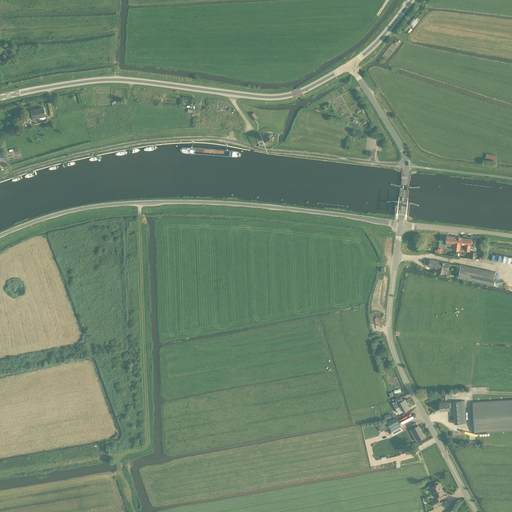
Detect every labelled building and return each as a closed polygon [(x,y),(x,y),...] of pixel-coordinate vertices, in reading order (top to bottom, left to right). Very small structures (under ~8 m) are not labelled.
[(416,17),(410,24),(413,27),(418,22),(417,21),(418,19),(416,17)] [(30,111),(25,112),(27,118),(32,117),(32,119),(39,118),(39,117),(40,116),(41,118),(42,119),(45,118),(45,116),(43,108),(30,111)] [(265,142),(271,140),(269,134),(263,136),(265,142)] [(460,243),(461,238),(461,237),(457,236),(457,237),(447,236),(446,242),(454,242),(453,250),(460,250),(460,243)] [(460,243),(460,248),(464,249),(464,250),(470,251),(470,247),(470,244),(471,245),(471,239),(461,238),(460,243)] [(438,269),(440,261),(430,259),(428,266),(438,269)] [(440,261),(438,269),(438,272),(444,274),(445,270),(448,270),(447,271),(448,271),(449,263),(440,261)] [(460,268),(458,277),(492,284),(494,275),(460,268)] [(396,401),(393,403),(396,409),(400,406),(403,412),(410,409),(405,400),(403,401),(401,398),(400,399),(396,401)] [(511,399),(472,402),(474,433),(511,430),(511,399)] [(449,402),(439,402),(440,411),(450,410),(450,408),(453,408),(454,424),(466,423),(465,400),(453,401),(453,402),(449,402)] [(414,412),(401,418),(402,420),(415,414),(414,412)] [(396,417),(387,422),(390,428),(399,423),(396,417)] [(384,422),(378,426),(381,431),(387,428),(384,422)] [(416,422),(409,426),(411,429),(412,429),(414,432),(412,433),(417,441),(418,440),(425,436),(418,425),(418,426),(416,422)] [(393,434),(402,429),(399,423),(390,428),(393,434)] [(436,497),(444,493),(439,483),(431,487),(436,497)]
